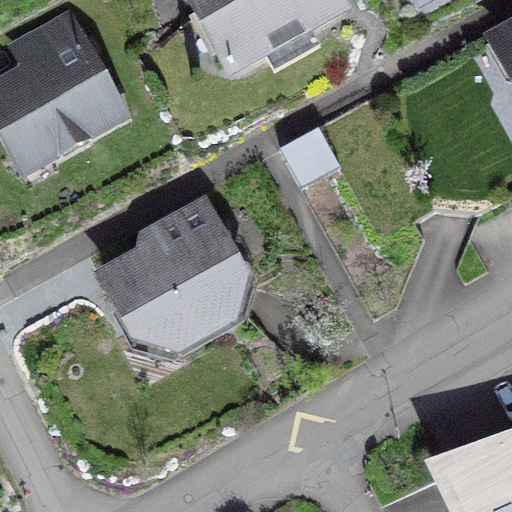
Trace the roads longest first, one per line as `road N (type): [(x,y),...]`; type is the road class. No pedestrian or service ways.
road 1 (residential): [(323,430),(511,323)]
road 2 (residential): [(178,511),(323,430)]
road 3 (residential): [(70,511),(0,386)]
